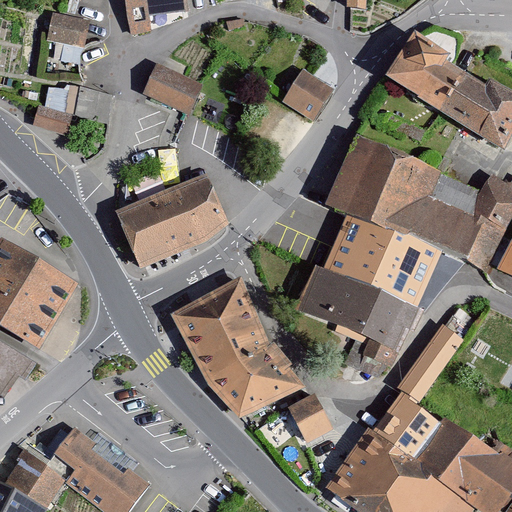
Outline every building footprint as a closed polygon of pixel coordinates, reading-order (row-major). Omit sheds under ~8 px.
[(188,11),(185,0),(127,0),(132,35),(151,31),(150,17),(168,14),(188,11)] [(348,0),(348,8),(366,9),(366,0),(348,0)] [(52,14),(47,39),(84,47),(89,21),(52,14)] [(450,55),(414,34),(388,80),(504,145),(511,131),(511,90),(492,79),(485,92),(443,68),(450,55)] [(157,64),(144,93),(193,113),(203,85),(157,64)] [(304,70),(283,102),(313,122),(334,90),(304,70)] [(78,88),(74,115),(109,125),(115,96),(78,88)] [(38,107),(34,125),(65,136),(71,115),(38,107)] [(327,208),(338,212),(439,252),(470,265),(486,223),(506,231),(511,214),(511,197),(356,135),(327,208)] [(208,176),(117,213),(141,267),(208,239),(229,223),(208,176)] [(338,212),(317,265),(417,305),(439,252),(338,212)] [(511,237),(497,267),(511,274),(511,237)] [(0,327),(39,351),(79,285),(1,238),(0,240),(0,327)] [(417,305),(317,265),(299,309),(400,349),(417,305)] [(244,279),(172,312),(202,371),(208,384),(241,419),(280,399),(305,386),(272,342),(244,279)] [(465,343),(443,328),(398,396),(421,411),(465,343)] [(0,395),(4,398),(20,377),(25,381),(37,363),(0,340),(0,395)] [(441,511),(455,491),(420,468),(446,428),(421,411),(398,396),(391,392),(327,489),(339,496),(362,511),(441,511)] [(308,443),(333,428),(316,398),(291,413),(308,443)] [(504,511),(511,501),(511,452),(455,415),(446,428),(420,468),(455,491),(488,511),(504,511)] [(108,511),(127,511),(150,484),(130,468),(125,474),(92,450),(97,443),(74,426),(45,464),(66,479),(108,511)] [(45,510),(66,479),(45,464),(26,450),(5,486),(45,510)] [(0,511),(43,511),(45,510),(5,486),(0,483),(0,511)]
